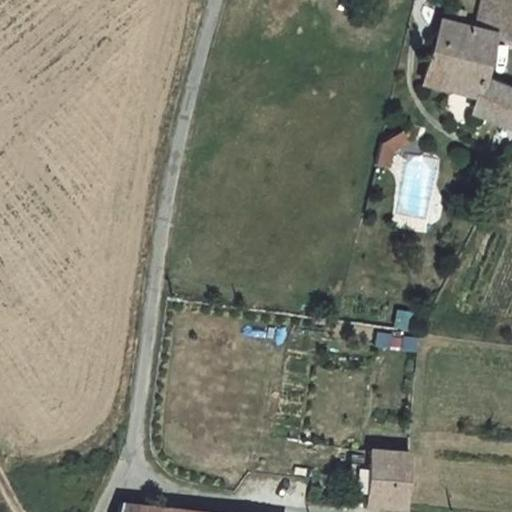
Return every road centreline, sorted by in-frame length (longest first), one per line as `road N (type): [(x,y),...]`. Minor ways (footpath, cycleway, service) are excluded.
road 1 (unclassified): [(213,0),(181,128),(133,461)]
road 2 (unclassified): [(133,461),(175,495),(312,511)]
